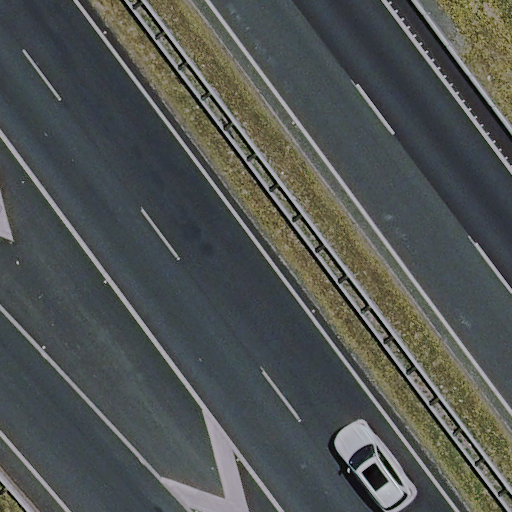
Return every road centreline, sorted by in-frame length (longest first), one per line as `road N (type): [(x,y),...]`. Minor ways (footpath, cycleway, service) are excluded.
road 1 (motorway): [(395,511),(20,0)]
road 2 (motorway): [(312,0),(511,266)]
road 3 (motorway): [(115,511),(0,380)]
